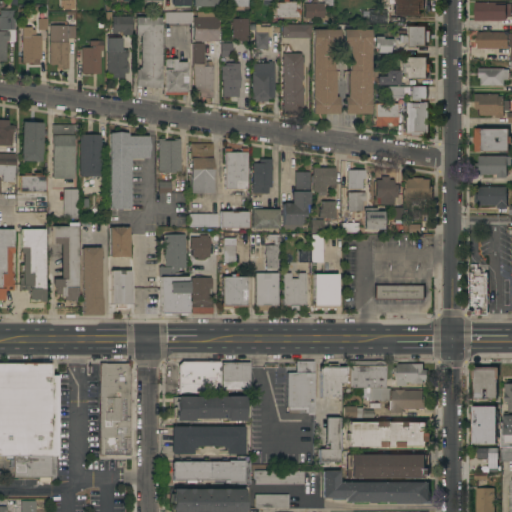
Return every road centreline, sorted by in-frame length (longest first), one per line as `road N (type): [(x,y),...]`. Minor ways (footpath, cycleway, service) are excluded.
road 1 (residential): [(0,90),(455,164)]
road 2 (residential): [(453,339),(455,0)]
road 3 (residential): [(149,511),(146,338)]
road 4 (residential): [(453,511),(453,339)]
road 5 (secondary): [(211,338),(379,339)]
road 6 (secondary): [(3,339),(146,338)]
